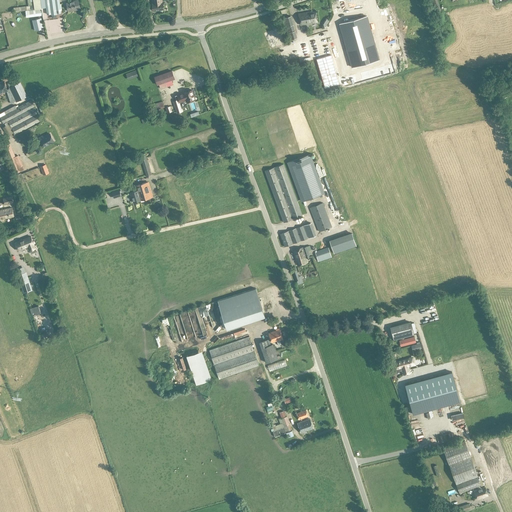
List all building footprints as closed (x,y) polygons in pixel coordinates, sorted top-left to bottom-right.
[(14,8),(14,10),(14,11),(14,12),(26,10),(26,17),(42,15),(41,8),(40,0),(33,0),(34,5),(28,6),(21,7),(18,7),(14,8)] [(45,0),(47,13),(60,11),(61,11),(62,10),(61,4),(60,4),(59,0),(45,0)] [(78,0),(76,0),(66,3),(69,11),(80,8),(78,0)] [(161,0),(152,0),(153,3),(152,4),(153,11),(164,9),(163,2),(162,2),(161,0)] [(437,0),(428,0),(433,13),(441,11),(437,0)] [(315,11),(298,14),(300,25),(317,22),(315,11)] [(289,40),(297,38),(295,31),(293,25),(291,16),(283,18),(285,27),(287,33),(289,40)] [(367,16),(340,24),(352,67),(379,60),(367,16)] [(41,19),(32,21),(35,31),(40,29),(43,29),(41,19)] [(306,40),(276,46),(279,61),(308,55),(306,40)] [(319,79),(324,93),(352,85),(348,70),(319,79)] [(135,71),(126,74),(127,79),(137,76),(135,71)] [(166,82),(171,80),(174,79),(172,71),(163,74),(154,77),(157,85),(159,84),(166,82)] [(7,90),(6,90),(11,103),(16,101),(17,102),(28,96),(20,81),(12,85),(8,87),(9,89),(7,90)] [(177,113),(182,112),(178,100),(183,98),(184,102),(187,102),(195,99),(192,90),(175,96),(177,100),(173,101),(177,113)] [(2,116),(0,116),(3,123),(8,121),(15,134),(42,120),(39,114),(41,113),(36,103),(34,104),(31,100),(30,101),(28,98),(23,101),(16,105),(16,104),(1,113),(2,116)] [(151,112),(164,108),(162,101),(149,105),(151,112)] [(8,124),(3,128),(8,136),(14,132),(8,124)] [(39,138),(40,140),(38,141),(41,146),(43,145),(44,146),(54,141),(50,134),(44,138),(43,136),(39,138)] [(19,166),(15,157),(11,146),(10,143),(4,146),(15,174),(21,171),(19,166)] [(142,161),(146,176),(151,174),(145,153),(140,155),(142,161)] [(301,202),(324,194),(309,155),(287,163),(301,202)] [(46,164),(40,166),(43,175),(49,173),(46,164)] [(284,164),(265,171),(284,222),(302,215),(284,164)] [(156,193),(176,187),(172,175),(152,180),(156,193)] [(136,186),(138,191),(140,200),(152,197),(148,182),(136,186)] [(118,190),(111,192),(113,198),(120,196),(118,190)] [(140,200),(138,191),(130,193),(132,202),(140,200)] [(323,203),(310,208),(319,232),(332,227),(323,203)] [(12,207),(0,210),(0,219),(0,220),(14,216),(12,207)] [(312,222),(304,225),(308,238),(316,235),(312,222)] [(303,225),(280,234),(285,247),(308,238),(303,225)] [(31,237),(27,238),(30,246),(28,246),(30,250),(31,254),(36,252),(35,249),(36,249),(31,237)] [(30,246),(27,238),(15,243),(17,247),(16,247),(17,250),(18,250),(25,248),(26,249),(27,250),(28,250),(30,250),(28,246),(30,246)] [(310,257),(309,256),(313,255),(311,250),(308,251),(307,246),(302,248),(293,251),(298,266),(308,262),(306,258),(310,257)] [(328,247),(315,252),(318,261),(332,257),(328,247)] [(30,285),(26,273),(26,272),(25,272),(23,268),(17,270),(18,274),(23,287),(30,285)] [(265,316),(256,289),(218,301),(227,329),(265,316)] [(38,306),(30,308),(32,316),(40,313),(38,306)] [(196,324),(195,321),(191,321),(193,335),(200,334),(199,329),(198,324),(196,324)] [(406,322),(390,327),(394,342),(411,338),(406,322)] [(270,338),(281,334),(280,328),(276,329),(276,330),(268,333),(270,338)] [(154,338),(156,343),(166,339),(164,334),(154,338)] [(281,334),(270,338),(272,342),(277,341),(279,340),(280,341),(280,340),(283,339),(281,334)] [(249,336),(209,350),(219,379),(259,365),(249,336)] [(414,337),(399,341),(401,346),(416,343),(414,337)] [(259,342),(261,348),(271,345),(268,339),(259,342)] [(202,351),(186,356),(196,384),(212,379),(202,351)] [(408,359),(393,363),(394,369),(399,368),(402,375),(411,373),(409,366),(410,366),(409,363),(411,362),(410,358),(408,359)] [(285,359),(268,365),(270,372),(287,366),(285,359)] [(452,372),(405,384),(413,414),(460,401),(452,372)] [(306,409),(296,413),(299,419),(308,415),(306,409)] [(282,418),(283,423),(284,426),(286,431),(292,429),(287,416),(282,418)] [(310,419),(298,423),(301,433),(313,429),(310,419)] [(275,437),(286,433),(286,432),(284,427),(273,431),(275,437)] [(481,485),(478,476),(465,440),(443,448),(456,484),(459,493),(481,485)] [(432,487),(435,486),(436,485),(433,475),(428,476),(431,487),(432,487)] [(485,487),(474,491),(477,499),(488,495),(485,487)] [(469,503),(454,508),(455,511),(464,511),(472,510),(469,503)]
